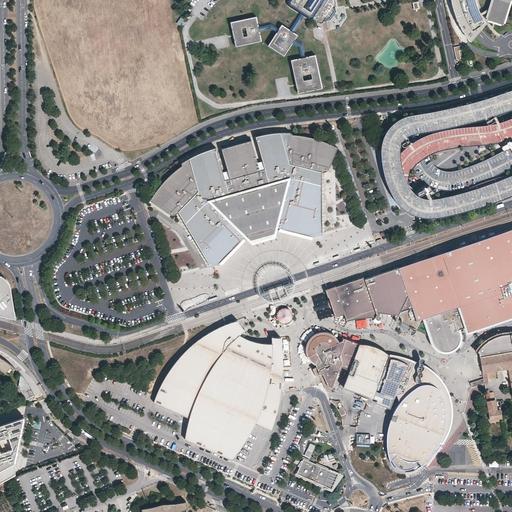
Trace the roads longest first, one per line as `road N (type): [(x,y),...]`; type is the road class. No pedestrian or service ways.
road 1 (tertiary): [(60,221),(77,199),(128,183),(220,134),(447,99),(511,80)]
road 2 (tertiary): [(456,85),(255,114),(215,125),(120,175),(47,186)]
road 3 (secondary): [(284,511),(79,412),(44,356),(29,260)]
road 4 (secondary): [(37,365),(85,431),(213,491)]
road 5 (residential): [(377,249),(175,316)]
road 6 (unclassified): [(175,316),(123,332),(61,315),(47,297),(43,252)]
road 7 (secondary): [(35,176),(23,141),(21,0)]
road 8 (secondary): [(3,0),(0,163)]
road 9 (unclassified): [(511,203),(377,249)]
